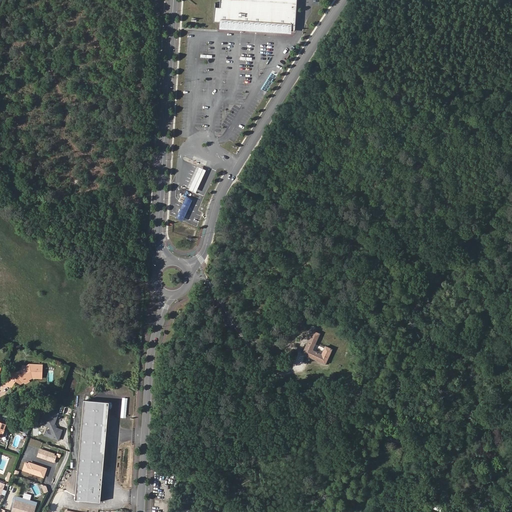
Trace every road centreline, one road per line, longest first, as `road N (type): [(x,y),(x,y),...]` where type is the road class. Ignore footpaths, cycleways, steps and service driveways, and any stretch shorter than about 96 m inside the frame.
road 1 (residential): [(345,0),(234,172),(202,258),(187,267)]
road 2 (secondary): [(175,0),(158,238),(165,261)]
road 3 (secondary): [(167,295),(150,359),(141,511)]
